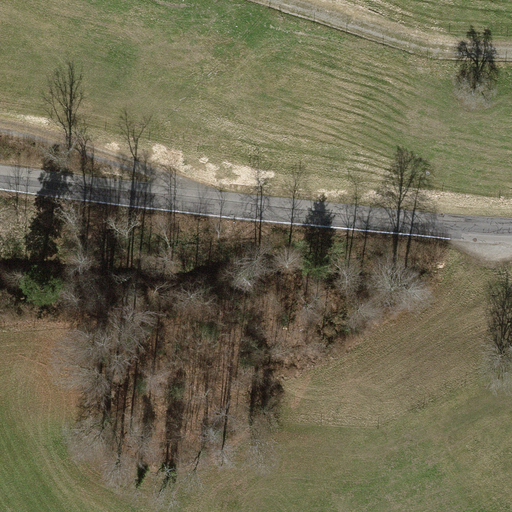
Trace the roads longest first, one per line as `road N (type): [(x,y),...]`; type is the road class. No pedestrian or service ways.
road 1 (tertiary): [(0,177),(511,230)]
road 2 (track): [(298,0),(448,49),(511,46)]
road 3 (track): [(204,202),(170,177),(0,124)]
